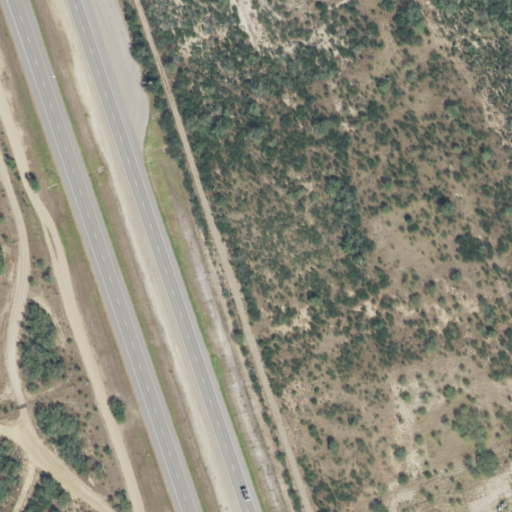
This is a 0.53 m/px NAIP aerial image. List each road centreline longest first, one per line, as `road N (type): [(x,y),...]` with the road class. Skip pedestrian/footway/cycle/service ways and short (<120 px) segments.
road 1 (trunk): [(7,0),(179,511)]
road 2 (trunk): [(255,511),(83,0)]
